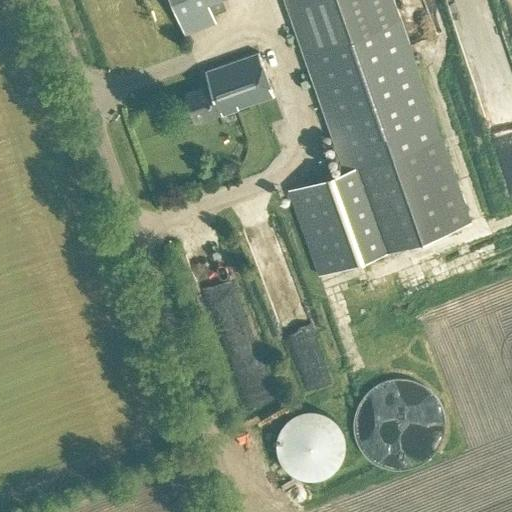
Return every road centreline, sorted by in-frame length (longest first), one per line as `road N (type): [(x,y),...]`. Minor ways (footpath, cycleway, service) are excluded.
road 1 (unclassified): [(237,511),(49,0)]
road 2 (track): [(201,414),(0,495)]
